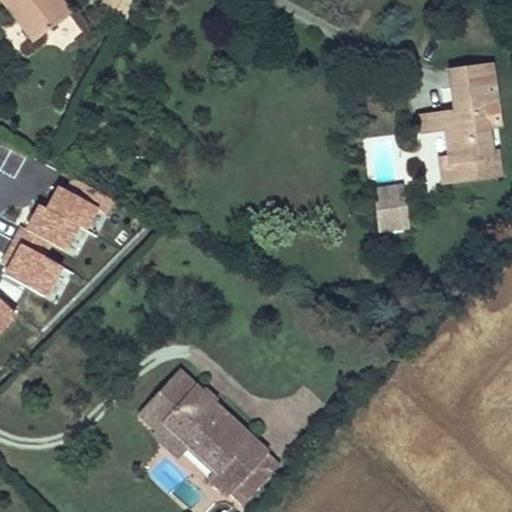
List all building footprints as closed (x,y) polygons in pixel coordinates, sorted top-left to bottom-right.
[(75,13),(65,0),(6,0),(20,18),(29,11),(47,35),(75,13)] [(106,0),(99,13),(125,27),(139,0),(106,0)] [(29,11),(20,18),(38,42),(47,35),(29,11)] [(498,61),(463,63),(464,88),(457,109),(429,112),(430,128),(461,126),(462,150),(450,151),(452,177),(508,174),(506,145),(498,145),(497,122),(502,122),(498,61)] [(390,137),(370,139),(374,175),(393,173),(390,137)] [(410,218),(408,180),(408,177),(403,178),(389,191),(378,192),(380,220),(410,218)] [(0,329),(17,313),(0,296),(0,329)] [(282,467),(181,371),(141,412),(157,428),(165,420),(187,440),(217,469),(208,478),(241,509),(282,467)] [(165,420),(157,428),(152,433),(174,454),(187,440),(165,420)]
